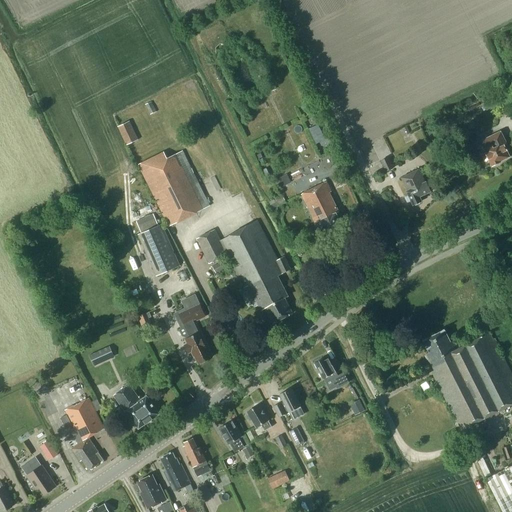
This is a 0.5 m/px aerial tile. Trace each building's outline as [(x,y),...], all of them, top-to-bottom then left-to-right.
[(158,111),(153,101),(147,105),(152,114),(158,111)] [(131,121),(119,126),(127,145),(139,140),(131,121)] [(312,126),(317,143),(328,139),(323,123),(312,126)] [(501,161),(510,157),(504,144),(507,143),(501,131),(481,141),(485,149),(484,149),(486,152),(482,154),(486,163),(490,161),(493,166),(501,162),(501,161)] [(138,164),(169,226),(209,205),(182,151),(168,158),(164,151),(138,164)] [(394,168),(389,157),(381,161),(386,171),(394,168)] [(420,197),(431,192),(426,182),(425,182),(419,169),(402,178),(408,190),(407,191),(409,195),(405,197),(408,202),(411,200),(413,205),(422,201),(420,197)] [(288,173),(279,178),(283,187),(292,182),(288,173)] [(341,224),(336,213),(339,212),(329,193),(331,191),(327,182),(301,195),(313,218),(312,218),(320,235),(341,224)] [(273,202),(277,209),(289,201),(284,195),(273,202)] [(139,234),(157,276),(181,266),(163,224),(159,225),(156,217),(138,225),(142,233),(139,234)] [(291,274),(289,270),(290,269),(284,256),(278,259),(258,221),(220,240),(215,230),(196,239),(209,264),(226,255),(244,288),(250,285),(257,299),(253,301),(256,307),(260,305),(263,310),(266,309),(274,324),(293,314),(285,298),(289,296),(278,276),(284,273),(286,276),(291,274)] [(229,267),(226,260),(213,267),(217,274),(229,267)] [(189,278),(186,271),(180,273),(183,281),(189,278)] [(194,322),(206,316),(199,303),(179,313),(185,326),(190,337),(185,340),(187,344),(183,346),(187,354),(191,352),(193,357),(194,357),(197,364),(212,357),(200,332),(199,333),(194,322)] [(152,317),(150,312),(138,317),(143,329),(152,325),(149,318),(152,317)] [(511,404),(511,374),(495,340),(493,341),(489,333),(458,348),(454,339),(450,341),(445,330),(424,340),(429,352),(426,353),(433,367),(431,368),(461,430),(511,404)] [(115,357),(110,346),(90,355),(90,356),(94,366),(114,357),(115,357)] [(349,381),(344,372),(338,375),(328,356),(316,362),(326,383),(333,379),(338,387),(349,381)] [(140,400),(129,384),(114,395),(137,429),(158,414),(146,396),(140,400)] [(301,406),(291,388),(281,394),(285,402),(281,404),(281,403),(274,406),(280,417),(286,414),(286,413),(289,411),(290,412),(301,406)] [(357,399),(359,397),(352,388),(350,389),(357,399)] [(66,410),(76,430),(71,432),(78,445),(72,449),(81,461),(83,460),(89,470),(104,460),(99,452),(89,438),(105,428),(89,398),(66,410)] [(356,415),(365,410),(360,400),(350,404),(356,415)] [(97,401),(93,403),(97,412),(102,410),(97,401)] [(261,425),(265,431),(272,427),(268,421),(269,420),(260,405),(248,412),(249,414),(247,415),(250,421),(252,419),(257,427),(261,425)] [(244,447),(239,438),(242,437),(233,421),(220,428),(229,444),(230,444),(235,452),(244,447)] [(297,428),(290,431),(297,445),(304,441),(297,428)] [(283,435),(276,438),(281,448),(288,445),(283,435)] [(188,456),(194,468),(207,461),(204,456),(200,448),(198,449),(193,438),(185,442),(186,445),(184,446),(188,456)] [(11,439),(8,444),(13,448),(16,443),(11,439)] [(59,454),(50,440),(40,446),(41,447),(49,460),(58,455),(59,454)] [(250,445),(242,449),(247,459),(255,455),(250,445)] [(191,484),(181,464),(180,465),(177,458),(176,459),(173,452),(161,458),(167,471),(165,472),(172,488),(175,491),(191,484)] [(36,459),(24,467),(29,474),(27,476),(36,489),(40,487),(45,495),(57,486),(43,465),(41,466),(36,459)] [(198,477),(202,475),(205,480),(216,475),(213,469),(211,470),(208,463),(195,469),(198,477)] [(511,511),(511,465),(485,480),(502,511),(511,511)] [(283,471),(268,478),(273,489),(288,481),(283,471)] [(141,493),(148,509),(167,500),(160,484),(158,485),(153,475),(138,482),(143,492),(141,493)] [(10,501),(12,499),(5,487),(4,487),(1,481),(0,481),(0,511),(2,511),(13,507),(10,501)] [(191,485),(185,488),(188,493),(194,490),(191,485)] [(288,492),(285,485),(274,490),(278,496),(288,492)] [(192,501),(178,507),(180,511),(195,511),(194,509),(195,509),(192,501)] [(163,506),(165,511),(173,511),(174,511),(170,503),(163,506)]
